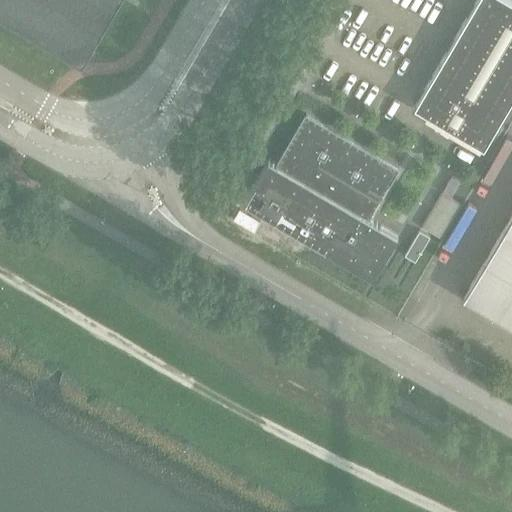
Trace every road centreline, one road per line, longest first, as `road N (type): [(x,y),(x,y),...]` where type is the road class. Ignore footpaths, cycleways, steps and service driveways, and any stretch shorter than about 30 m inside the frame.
road 1 (unclassified): [(511,419),(201,242),(141,187),(129,158)]
road 2 (unclassified): [(129,158),(177,120),(249,0)]
road 3 (unclassified): [(204,0),(151,90),(112,118)]
road 4 (unclassified): [(0,126),(69,161),(129,158)]
road 5 (unclassified): [(112,118),(62,117),(0,82)]
